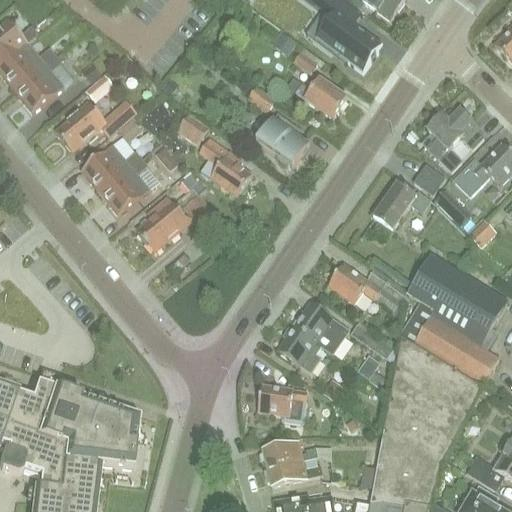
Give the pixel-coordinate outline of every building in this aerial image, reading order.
[(354,29),(362,18),(336,0),(303,0),(323,15),(332,21),(316,43),(328,51),(347,65),(363,77),(378,55),(382,50),(375,45),(354,29)] [(407,0),(366,0),(363,5),(390,24),(395,16),(396,17),(407,0)] [(0,70),(29,47),(28,46),(38,38),(33,32),(23,40),(9,23),(0,31),(0,70)] [(511,28),(508,33),(509,34),(494,49),(511,67),(511,28)] [(291,38),(282,48),(295,60),(304,50),(291,38)] [(0,70),(0,76),(15,95),(56,61),(51,54),(41,62),(29,47),(0,70)] [(304,51),(303,52),(293,67),(310,78),(317,69),(323,72),(326,66),(304,51)] [(33,117),(65,91),(52,75),(61,67),(56,61),(15,95),(33,117)] [(58,76),(68,88),(77,81),(67,69),(58,76)] [(105,79),(84,96),(95,108),(115,91),(105,79)] [(320,82),(312,93),(293,82),(287,91),(305,103),(333,123),(347,102),(320,82)] [(275,103),(257,90),(247,103),(267,116),(275,103)] [(108,141),(138,117),(126,103),(103,124),(89,108),(88,106),(68,122),(70,123),(55,135),(73,157),(98,136),(101,133),(108,141)] [(442,117),(427,132),(438,143),(429,152),(439,163),(448,153),(450,155),(462,142),(466,146),(480,131),(462,113),(456,119),(451,114),(445,120),(442,117)] [(256,146),(278,161),(278,164),(279,167),(281,169),(283,170),(286,171),(288,170),(291,169),(293,167),(299,159),(301,160),(309,150),(297,141),(302,133),(277,116),(256,146)] [(210,131),(189,118),(176,136),(198,149),(210,131)] [(148,163),(164,151),(144,125),(128,137),(148,163)] [(241,163),(209,142),(199,157),(210,164),(202,177),(211,182),(210,182),(238,200),(252,178),(238,168),(241,163)] [(501,190),(511,178),(511,156),(503,147),(481,170),(479,168),(469,179),(477,187),(487,177),(501,190)] [(82,175),(101,198),(142,164),(136,157),(127,165),(114,149),(82,175)] [(460,182),(477,169),(466,156),(450,170),(460,182)] [(119,220),(151,194),(139,179),(148,171),(142,164),(101,198),(119,220)] [(141,180),(160,199),(170,190),(151,170),(141,180)] [(446,182),(428,170),(416,188),(433,200),(446,182)] [(189,228),(190,229),(194,226),(211,246),(228,231),(200,198),(199,199),(197,196),(203,191),(189,175),(181,182),(183,183),(181,185),(190,195),(173,208),(168,202),(149,218),(152,222),(138,234),(155,256),(189,228)] [(393,234),(411,209),(422,217),(431,204),(418,195),(416,198),(398,186),(374,221),(393,234)] [(462,210),(446,195),(436,205),(452,220),(462,210)] [(468,239),(481,252),(497,235),(484,223),(468,239)] [(403,341),(402,343),(482,391),(483,390),(500,361),(481,350),(508,304),(432,258),(407,298),(419,306),(399,340),(403,341)] [(354,308),(363,295),(375,303),(381,293),(344,267),(328,289),(354,308)] [(383,296),(402,308),(405,301),(407,294),(392,284),(383,296)] [(350,335),(341,329),(333,323),(334,322),(311,306),(294,331),(303,338),(334,359),(350,335)] [(334,359),(303,338),(294,331),(278,354),(301,370),(311,378),(322,364),(316,360),(322,352),(333,360),(334,359)] [(399,355),(377,341),(370,351),(397,369),(399,355)] [(454,446),(482,391),(402,343),(389,412),(372,506),(370,506),(369,511),(431,511),(444,465),(454,446)] [(0,387),(0,448),(1,445),(11,448),(10,452),(5,454),(1,466),(3,471),(17,476),(22,474),(23,471),(41,477),(39,490),(36,490),(33,511),(94,511),(100,467),(134,470),(138,420),(38,386),(32,402),(17,397),(18,394),(0,387)] [(307,395),(303,395),(262,389),(259,416),(290,420),(292,406),(306,408),(307,395)] [(263,452),(267,471),(303,463),(318,459),(332,463),(331,450),(316,450),(305,453),(306,458),(302,459),(299,444),(263,452)] [(478,461),(468,478),(497,495),(506,480),(511,483),(511,446),(509,445),(505,445),(502,446),(500,450),(500,454),(501,457),(505,459),(496,473),(478,461)] [(320,468),(306,472),(303,463),(267,471),(271,490),(308,481),(322,478),(320,468)] [(497,504),(479,493),(467,511),(492,511),(497,504)] [(343,511),(342,503),(331,501),(308,504),(308,500),(275,505),(275,511),(343,511)]
